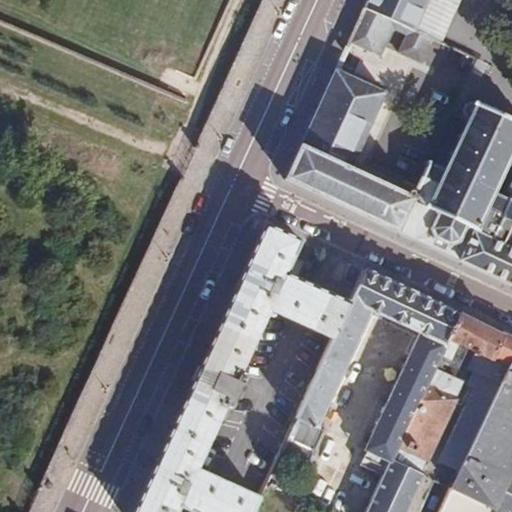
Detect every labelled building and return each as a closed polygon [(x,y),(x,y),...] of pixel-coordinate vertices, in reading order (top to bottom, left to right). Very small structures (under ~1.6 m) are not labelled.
[(366,0),(363,9),(394,23),(408,30),(413,32),(427,0),(366,0)] [(427,0),(413,32),(430,40),(441,45),(461,0),(427,0)] [(394,23),(363,9),(347,42),(379,57),(391,30),(394,23)] [(394,23),(391,30),(405,37),(408,30),(394,23)] [(418,64),(430,40),(413,32),(408,30),(405,37),(398,53),(418,64)] [(483,65),(472,59),(466,75),(477,80),(483,65)] [(475,229),(409,199),(350,170),(383,96),(334,72),(310,125),(285,182),(461,261),(475,229)] [(409,199),(475,229),(479,222),(496,230),(505,212),(487,203),(511,149),(511,122),(468,103),(463,103),(459,112),(461,117),(466,118),(442,173),(425,166),(409,199)] [(475,229),(461,261),(499,279),(511,285),(511,219),(499,245),(491,242),(496,230),(479,222),(475,229)] [(178,511),(180,508),(187,511),(254,511),(259,503),(196,473),(219,422),(226,424),(246,381),(240,378),(268,313),(332,342),(354,294),(328,282),(322,295),(316,292),(309,289),(297,283),(290,280),(285,277),(293,260),(301,242),(264,225),(191,385),(133,511),(178,511)] [(429,302),(364,272),(354,294),(332,342),(280,458),(307,470),(324,434),(318,431),(372,314),(417,335),(366,454),(389,464),(367,511),(408,511),(423,478),(417,475),(423,461),(426,462),(454,402),(450,400),(457,385),(432,373),(439,357),(449,362),(456,346),(491,362),(486,374),(481,371),(439,464),(459,472),(511,356),(511,340),(457,315),(429,302)] [(511,511),(511,356),(459,472),(451,492),(493,511),(492,511),(511,511)] [(441,511),(448,497),(435,492),(424,503),(420,511),(441,511)]
